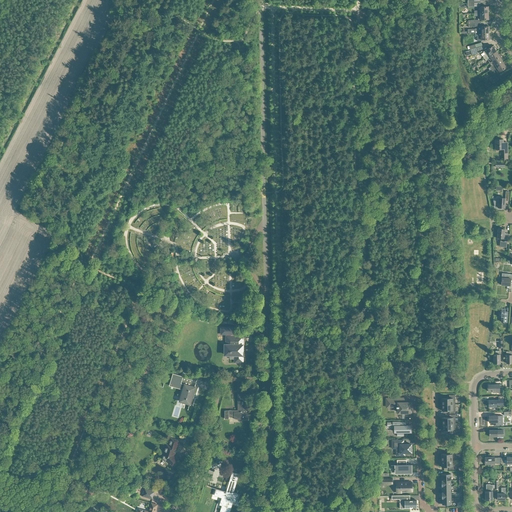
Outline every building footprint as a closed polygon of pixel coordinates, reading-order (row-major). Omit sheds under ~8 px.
[(496,51),(495,48),(494,45),(483,52),(485,55),(483,56),(484,59),(496,51)] [(489,63),(500,56),(499,54),(498,54),(496,51),(484,59),(486,61),(487,60),(489,63)] [(503,62),(501,59),(502,59),(500,56),(489,63),(491,66),(490,67),(491,69),(503,62)] [(507,67),(506,65),(505,65),(503,62),(491,69),(492,72),(495,70),(497,73),(507,67)] [(496,78),(494,75),(489,78),(492,84),(498,80),(497,78),(496,78)] [(503,142),(503,139),(495,139),(495,146),(495,149),(504,149),(504,160),(508,160),(507,142),(503,142)] [(498,206),(498,207),(505,208),(505,201),(508,201),(509,192),(506,191),(505,198),(498,198),(498,201),(494,200),(495,206),(498,206)] [(507,241),(508,233),(504,233),(505,229),(498,229),(497,238),(502,238),(501,240),(500,240),(499,247),(507,247),(507,241)] [(511,279),(511,274),(507,274),(507,278),(502,277),(501,285),(510,286),(510,279),(511,279)] [(507,323),(508,312),(505,311),(505,309),(498,308),(498,316),(501,316),(501,322),(507,323)] [(238,335),(238,327),(220,327),(220,335),(226,335),(225,335),(225,344),(224,344),(224,356),(230,356),(230,359),(234,359),(234,363),(244,363),(244,336),(237,336),(237,335),(238,335)] [(500,351),(491,351),(491,355),(493,355),(494,363),(494,364),(494,363),(500,363),(500,354),(500,351)] [(173,374),(171,381),(178,383),(177,387),(183,389),(180,401),(190,404),(194,388),(190,386),(192,380),(173,374)] [(499,384),(488,384),(488,391),(492,391),(492,392),(499,392),(499,390),(502,390),(502,384),(499,384)] [(229,410),(229,413),(225,413),(225,419),(229,419),(229,417),(234,417),(234,419),(248,419),(248,410),(247,410),(247,394),(238,394),(238,410),(229,410)] [(442,398),(442,404),(455,404),(455,395),(449,395),(449,398),(442,398)] [(503,405),(503,399),(506,399),(505,396),(498,396),(498,400),(488,400),(488,407),(497,406),(497,405),(498,405),(503,405)] [(408,412),(408,413),(411,413),(411,408),(410,408),(410,403),(406,403),(405,398),(395,399),(395,407),(397,407),(397,411),(398,411),(398,413),(408,412)] [(455,404),(442,404),(442,410),(449,410),(449,413),(455,413),(455,404)] [(442,418),(442,423),(442,424),(450,424),(455,423),(455,414),(449,415),(449,417),(442,418)] [(497,415),(489,416),(489,422),(493,422),(494,425),(502,425),(502,420),(503,420),(502,415),(497,415)] [(389,426),(396,426),(396,432),(399,432),(399,436),(404,436),(404,432),(412,432),(412,426),(407,426),(407,422),(401,422),(401,421),(394,421),(394,422),(389,422),(389,426)] [(455,423),(450,424),(442,424),(442,430),(450,430),(450,433),(456,432),(455,423)] [(177,448),(179,441),(171,438),(169,445),(166,444),(162,457),(165,460),(167,460),(170,463),(170,464),(172,466),(175,463),(175,462),(178,459),(173,454),(175,449),(177,448)] [(392,444),(396,444),(396,456),(404,455),(404,453),(411,453),(411,444),(403,444),(403,439),(392,440),(392,444)] [(441,454),(441,460),(454,460),(454,451),(448,451),(448,454),(441,454)] [(494,458),(494,457),(485,457),(485,463),(494,463),(498,463),(501,463),(501,464),(502,464),(502,465),(504,465),(504,464),(504,460),(504,458),(501,458),(501,457),(498,457),(498,458),(494,458)] [(411,468),(411,464),(406,464),(406,460),(397,460),(397,465),(395,465),(395,473),(412,473),(411,468)] [(454,460),(441,460),(441,466),(449,466),(449,469),(455,469),(454,460)] [(211,487),(216,489),(217,489),(215,495),(225,498),(221,510),(220,511),(221,511),(226,511),(229,511),(233,500),(235,501),(238,493),(239,494),(241,494),(238,493),(233,491),(234,490),(239,475),(232,472),(227,488),(227,489),(227,492),(217,489),(211,487)] [(413,491),(413,483),(396,483),(396,490),(402,490),(403,491),(413,491)] [(497,499),(505,499),(505,493),(505,487),(501,487),(501,493),(497,493),(497,499)] [(155,492),(155,491),(144,488),(142,496),(153,499),(153,498),(152,498),(154,492),(155,492)] [(220,511),(221,510),(225,498),(215,495),(217,489),(216,489),(214,495),(221,498),(219,505),(222,506),(220,511)] [(226,511),(221,511),(222,511),(229,511),(233,501),(236,502),(239,494),(238,493),(235,501),(233,500),(229,511),(226,511)] [(410,495),(400,495),(400,499),(400,509),(412,508),(412,507),(416,507),(416,500),(410,500),(410,495)] [(144,510),(143,511),(155,511),(157,505),(151,503),(148,511),(144,510)]
